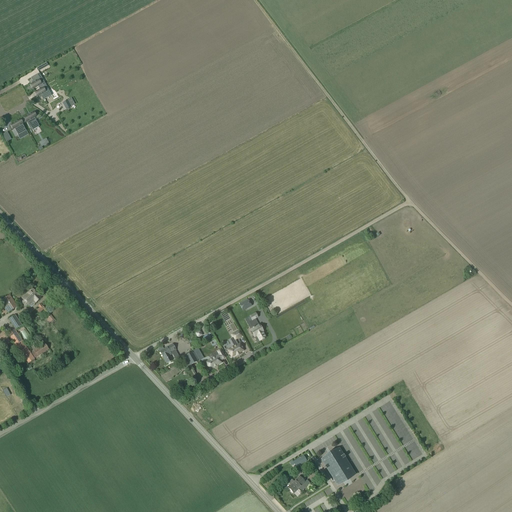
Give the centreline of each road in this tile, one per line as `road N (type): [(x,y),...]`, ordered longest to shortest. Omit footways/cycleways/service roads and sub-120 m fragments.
road 1 (track): [(511,304),(404,194),(253,0)]
road 2 (track): [(410,200),(209,314)]
road 3 (unclassified): [(132,358),(0,215)]
road 4 (unclassified): [(132,358),(0,434)]
road 5 (unclassified): [(278,511),(174,400)]
